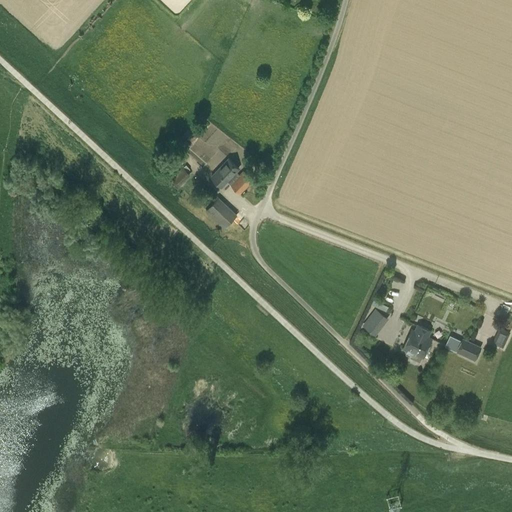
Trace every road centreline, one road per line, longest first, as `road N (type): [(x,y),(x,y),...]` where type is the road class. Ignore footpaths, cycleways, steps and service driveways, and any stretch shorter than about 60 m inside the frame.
road 1 (unclassified): [(463,449),(402,427),(376,406),(0,60)]
road 2 (unclassified): [(346,0),(255,225),(254,252),(421,421),(463,449)]
